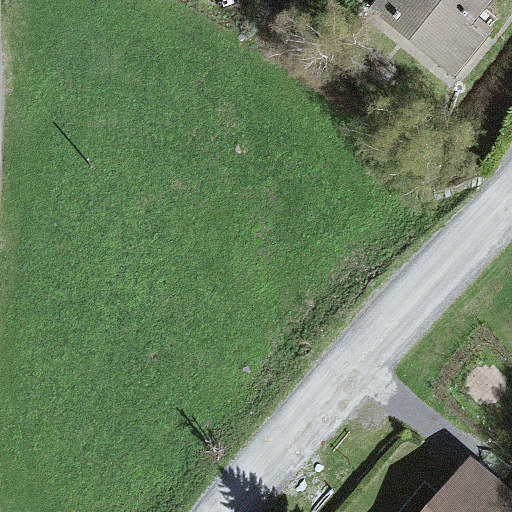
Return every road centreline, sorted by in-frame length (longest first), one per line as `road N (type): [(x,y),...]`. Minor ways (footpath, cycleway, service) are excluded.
road 1 (residential): [(511,210),(411,306),(246,511)]
road 2 (track): [(345,389),(511,472)]
